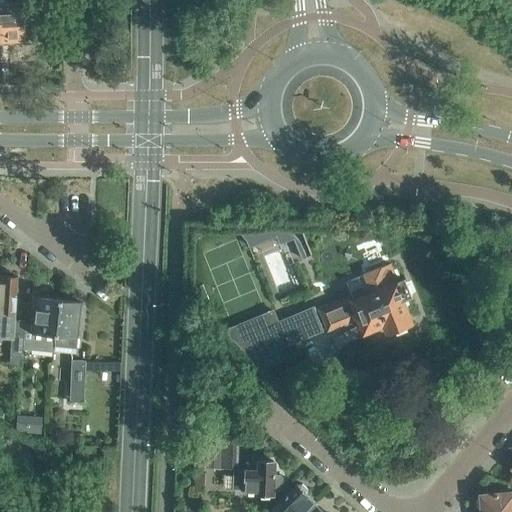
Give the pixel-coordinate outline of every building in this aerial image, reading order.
[(0,0),(0,40),(10,40),(12,42),(20,42),(21,39),(23,39),(23,38),(33,38),(31,14),(22,15),(21,2),(9,3),(9,0),(0,0)] [(309,257),(334,248),(329,236),(317,241),(314,234),(304,238),(307,245),(305,246),(309,257)] [(354,300),(347,303),(345,300),(322,310),(330,329),(356,319),(359,328),(364,326),(366,332),(379,326),(381,331),(388,328),(389,329),(392,328),(396,329),(407,325),(409,321),(412,320),(404,299),(412,296),(406,279),(400,282),(392,264),(366,274),(373,292),(354,300)] [(3,274),(0,273),(0,335),(11,336),(10,352),(22,353),(22,347),(24,323),(24,319),(12,318),(15,275),(12,275),(11,271),(5,271),(3,274)] [(31,324),(24,323),(22,347),(52,350),(54,334),(55,334),(58,298),(34,296),(31,324)] [(78,300),(58,298),(55,334),(54,334),(52,350),(75,352),(77,322),(76,322),(78,300)] [(231,328),(228,329),(233,339),(262,368),(285,358),(281,348),(278,343),(286,340),(278,321),(273,310),(247,321),(231,328)] [(81,401),(84,361),(71,360),(68,401),(81,401)] [(39,432),(40,420),(15,418),(14,430),(39,432)] [(232,490),(248,490),(259,490),(259,491),(260,491),(262,493),(273,494),(275,491),(276,491),(276,488),(281,489),(283,486),(283,477),(281,474),(276,474),(276,462),(275,462),(273,460),(262,460),(260,462),(259,462),(259,463),(249,463),(248,469),(238,469),(240,436),(221,435),(221,444),(208,444),(207,467),(233,468),(232,490)] [(304,511),(313,503),(314,502),(308,496),(309,494),(307,493),(308,489),(302,484),(299,484),(297,483),(274,506),(280,511),(304,511)] [(482,508),(482,511),(511,511),(511,491),(481,494),(481,497),(479,497),(477,499),(478,505),(481,508),(482,508)] [(322,511),(313,503),(304,511),(322,511)]
